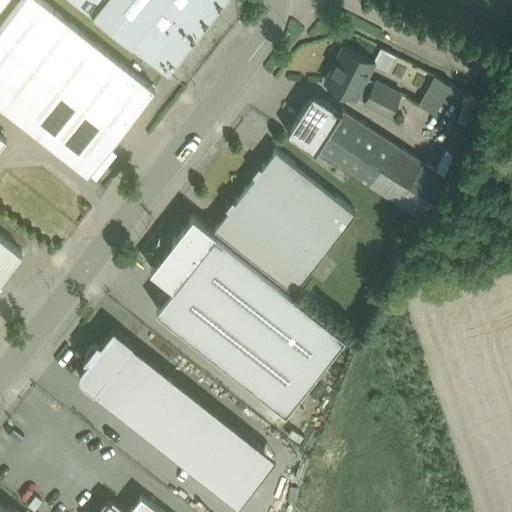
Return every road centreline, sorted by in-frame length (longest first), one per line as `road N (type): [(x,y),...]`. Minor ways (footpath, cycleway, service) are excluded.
road 1 (tertiary): [(0,379),(265,39),(278,0)]
road 2 (unclassified): [(488,63),(359,0)]
